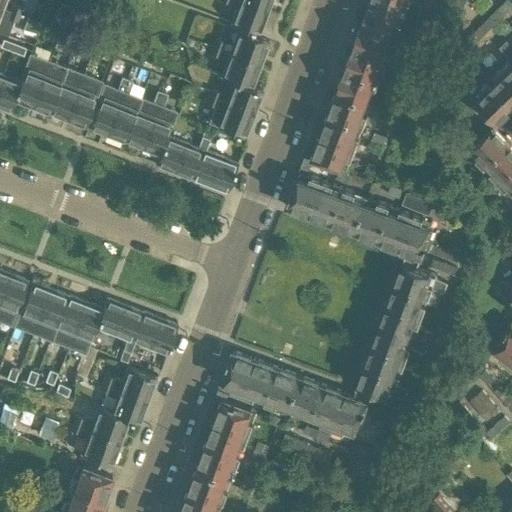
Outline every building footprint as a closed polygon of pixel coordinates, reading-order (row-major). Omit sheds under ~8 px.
[(259,32),(267,9),(242,0),(238,0),(230,21),(259,32)] [(269,0),(242,0),(267,9),(269,0)] [(398,10),(401,0),(369,0),(361,22),(390,33),(395,20),(399,21),(402,12),(398,10)] [(429,9),(432,0),(424,0),(422,6),(429,9)] [(462,0),(456,0),(452,12),(459,15),(465,1),(462,0)] [(503,14),(511,5),(511,1),(510,0),(504,0),(497,7),(503,14)] [(22,5),(14,2),(11,10),(19,13),(22,5)] [(68,5),(61,2),(58,9),(65,12),(68,5)] [(65,12),(73,15),(76,7),(68,5),(65,12)] [(426,17),(429,9),(422,6),(417,5),(415,13),(426,17)] [(497,7),(486,18),(492,24),(503,14),(497,7)] [(9,9),(6,16),(16,20),(19,13),(10,9),(9,9)] [(454,29),(459,15),(452,12),(446,25),(454,29)] [(481,35),(492,24),(486,18),(475,28),(481,35)] [(361,22),(348,57),(363,62),(364,60),(378,66),(378,65),(382,66),(390,47),(385,45),(390,33),(361,22)] [(446,25),(440,39),(448,42),(454,29),(446,25)] [(415,27),(410,39),(418,42),(423,29),(415,27)] [(237,28),(237,29),(229,50),(260,62),(269,40),(237,28)] [(471,45),(481,35),(475,28),(464,39),(471,45)] [(98,32),(90,29),(87,37),(95,40),(98,32)] [(98,32),(95,40),(102,43),(105,35),(98,32)] [(214,37),(212,45),(221,49),(224,41),(214,37)] [(3,38),(0,45),(11,50),(14,42),(3,38)] [(511,105),(511,43),(507,38),(500,45),(511,57),(511,59),(496,73),(499,75),(490,83),(488,80),(481,88),(483,90),(481,92),(473,83),(466,90),(475,98),(496,121),(511,105)] [(414,55),(418,42),(410,39),(406,52),(414,55)] [(440,39),(435,53),(442,56),(448,42),(440,39)] [(471,45),(464,39),(454,49),(460,55),(471,45)] [(11,50),(22,54),(25,46),(14,42),(11,50)] [(219,56),(221,49),(212,45),(209,53),(219,56)] [(252,85),(260,62),(229,50),(220,75),(233,80),(233,79),(252,86),(252,85)] [(31,104),(47,60),(30,53),(20,79),(13,98),(31,104)] [(365,99),(378,66),(364,60),(363,62),(348,57),(336,89),(365,99)] [(48,111),(65,66),(47,60),(31,104),(48,111)] [(394,72),(406,76),(409,68),(397,64),(394,72)] [(66,117),(83,73),(65,66),(48,111),(66,117)] [(403,85),(406,76),(394,72),(391,80),(403,85)] [(0,104),(9,108),(13,98),(20,79),(2,73),(0,78),(0,104)] [(84,124),(94,96),(100,79),(83,73),(66,117),(84,124)] [(89,126),(107,133),(127,78),(122,76),(117,88),(105,83),(89,126)] [(124,139),(140,96),(128,92),(132,80),(127,78),(107,133),(124,139)] [(233,79),(233,80),(225,101),(253,112),(262,89),(252,85),(252,86),(233,79)] [(444,85),(453,95),(460,89),(450,79),(444,85)] [(211,87),(208,95),(219,99),(222,91),(211,87)] [(124,139),(142,146),(162,91),(157,89),(153,101),(140,96),(124,139)] [(339,128),(353,133),(357,122),(361,123),(365,114),(360,112),(365,99),(336,89),(325,121),(340,126),(339,128)] [(159,152),(166,134),(175,109),(163,105),(168,93),(162,91),(142,146),(159,152)] [(205,102),(216,107),(219,99),(208,95),(205,102)] [(253,112),(225,101),(216,124),(245,135),(253,112)] [(471,102),(463,110),(469,117),(477,108),(471,102)] [(382,121),(389,124),(390,124),(394,111),(386,109),(382,121)] [(463,110),(453,120),(459,126),(469,117),(463,110)] [(450,135),(459,126),(453,120),(444,128),(450,135)] [(352,134),(353,133),(339,128),(340,126),(325,121),(311,157),(340,167),(345,154),(349,156),(356,136),(352,134)] [(212,127),(209,126),(205,124),(201,135),(208,138),(212,127)] [(510,185),(506,190),(511,196),(511,144),(510,143),(511,140),(505,134),(502,135),(492,124),(474,143),(465,134),(458,141),(474,157),(479,153),(480,154),(477,157),(484,164),(487,161),(495,169),(492,172),(506,187),(509,184),(510,185)] [(435,137),(441,144),(450,135),(444,128),(435,137)] [(370,140),(383,144),(386,136),(373,131),(370,140)] [(159,152),(156,162),(173,169),(184,141),(166,134),(159,152)] [(191,176),(201,147),(204,148),(208,138),(201,135),(197,146),(184,141),(173,169),(191,176)] [(441,144),(435,137),(429,143),(439,154),(441,153),(446,148),(441,144)] [(380,152),(383,144),(370,140),(367,148),(380,152)] [(446,148),(441,153),(447,159),(450,156),(456,150),(450,144),(446,148)] [(201,147),(191,176),(208,182),(219,154),(204,148),(201,147)] [(466,159),(456,150),(450,156),(459,166),(466,159)] [(219,154),(208,182),(226,189),(236,160),(219,154)] [(308,169),(313,157),(311,157),(304,154),(299,166),(300,166),(308,169)] [(371,178),(375,165),(367,162),(363,175),(371,178)] [(353,172),(341,167),(338,176),(350,180),(353,172)] [(285,204),(320,217),(326,202),(324,202),(329,188),(330,184),(311,177),(309,181),(297,176),(295,180),(285,204)] [(390,186),(388,193),(400,197),(402,190),(390,186)] [(494,201),(500,195),(492,186),(485,191),(494,201)] [(342,193),(329,188),(324,202),(326,202),(320,217),(352,230),(363,201),(351,196),(353,192),(343,188),(342,193)] [(429,213),(434,200),(407,189),(402,203),(429,213)] [(376,206),(363,201),(352,230),(384,241),(389,226),(391,227),(396,213),(386,209),(388,205),(378,202),(376,206)] [(405,256),(403,261),(399,273),(394,275),(391,282),(394,286),(390,297),(385,299),(382,306),(385,311),(381,322),(429,340),(432,331),(410,323),(411,322),(416,324),(423,304),(418,302),(422,291),(427,293),(430,286),(442,291),(446,281),(436,277),(437,274),(416,266),(418,261),(431,226),(418,222),(420,217),(400,210),(399,214),(396,213),(391,227),(389,226),(384,241),(407,250),(405,256)] [(424,249),(436,254),(439,246),(427,242),(424,249)] [(436,254),(448,258),(451,250),(439,246),(436,254)] [(448,258),(457,261),(461,249),(453,246),(451,250),(448,258)] [(445,262),(433,257),(430,265),(442,270),(445,262)] [(445,262),(442,270),(454,274),(457,266),(445,262)] [(0,295),(9,271),(0,267),(0,295)] [(27,278),(9,271),(0,295),(0,319),(10,323),(27,278)] [(49,286),(31,279),(14,324),(32,331),(49,286)] [(511,286),(503,279),(496,288),(505,295),(503,297),(511,305),(511,320),(494,344),(504,353),(501,356),(511,364),(511,286)] [(66,293),(49,286),(32,331),(50,337),(66,293)] [(50,337),(67,344),(84,299),(66,293),(50,337)] [(105,296),(102,306),(95,324),(113,330),(123,302),(105,296)] [(95,324),(102,306),(84,299),(67,344),(83,350),(89,333),(91,334),(95,324)] [(113,330),(126,335),(122,346),(129,349),(133,338),(130,337),(141,309),(123,302),(113,330)] [(141,309),(130,337),(133,338),(148,344),(159,315),(141,309)] [(148,344),(166,350),(176,322),(159,315),(148,344)] [(425,350),(429,340),(381,322),(376,334),(371,336),(369,343),(371,347),(367,358),(362,360),(360,367),(362,371),(358,384),(356,389),(353,394),(332,386),(326,401),(328,402),(323,416),(324,417),(323,421),(342,428),(344,424),(356,429),(369,394),(371,389),(391,397),(392,393),(403,397),(406,387),(394,382),(397,375),(392,373),(396,362),(401,364),(408,345),(403,343),(404,342),(425,350)] [(96,348),(86,344),(75,372),(85,376),(96,348)] [(129,349),(122,346),(118,357),(125,360),(129,349)] [(254,390),(255,391),(261,377),(262,378),(268,363),(232,349),(223,374),(224,374),(222,379),(235,383),(233,387),(253,394),(254,390)] [(467,361),(463,373),(471,376),(475,364),(467,361)] [(276,399),(289,404),(300,375),(268,363),(262,378),(261,377),(255,391),(267,395),(266,399),(275,403),(276,399)] [(103,372),(100,380),(109,384),(108,386),(118,390),(119,387),(147,398),(156,375),(155,375),(128,365),(123,378),(113,375),(112,376),(103,372)] [(14,380),(18,369),(10,366),(6,377),(14,380)] [(33,383),(37,371),(30,368),(25,380),(33,383)] [(485,368),(479,374),(488,385),(494,379),(485,368)] [(52,383),(56,371),(48,369),(45,380),(52,383)] [(463,373),(458,385),(467,388),(471,376),(463,373)] [(326,401),(332,386),(300,375),(289,404),(288,408),(310,417),(312,412),(323,416),(328,402),(326,401)] [(108,386),(109,384),(100,380),(97,388),(106,391),(108,386)] [(66,393),(69,385),(57,382),(55,389),(66,393)] [(454,397),(461,399),(462,400),(467,388),(458,385),(454,397)] [(500,385),(494,390),(493,390),(502,400),(508,394),(500,385)] [(139,420),(147,398),(119,387),(118,390),(111,409),(129,416),(139,420)] [(476,395),(484,405),(491,399),(483,389),(476,395)] [(511,407),(511,398),(508,394),(502,400),(510,409),(511,407)] [(469,400),(478,410),(484,405),(476,395),(469,400)] [(251,408),(222,397),(209,432),(224,437),(225,435),(239,440),(243,441),(250,422),(246,420),(251,408)] [(499,409),(491,399),(484,405),(493,414),(499,409)] [(453,408),(461,417),(468,411),(460,402),(453,408)] [(99,404),(90,427),(121,439),(129,416),(111,409),(99,404)] [(364,412),(376,416),(379,408),(367,404),(364,412)] [(486,420),(493,414),(484,405),(478,410),(486,420)] [(376,416),(387,420),(391,412),(379,408),(376,416)] [(461,417),(469,426),(476,420),(468,411),(461,417)] [(402,417),(391,412),(387,420),(399,425),(402,417)] [(265,421),(277,426),(280,418),(268,413),(265,421)] [(76,414),(73,422),(82,425),(85,418),(76,414)] [(494,423),(501,431),(510,422),(504,415),(494,423)] [(484,430),(476,420),(469,426),(477,435),(484,430)] [(79,433),(82,425),(73,422),(70,429),(79,433)] [(494,423),(485,432),(491,439),(501,431),(494,423)] [(303,432),(315,436),(318,428),(306,424),(303,432)] [(392,425),(387,437),(395,440),(399,428),(392,425)] [(112,461),(121,439),(90,427),(81,450),(112,461)] [(327,441),(327,439),(330,433),(318,428),(315,436),(327,441)] [(209,432),(197,464),(226,475),(230,462),(235,464),(238,454),(234,453),(239,440),(225,435),(224,437),(209,432)] [(282,440),(294,444),(297,436),(285,432),(282,440)] [(294,444),(306,449),(308,441),(297,436),(294,444)] [(382,449),(388,451),(391,452),(395,440),(387,437),(382,449)] [(266,452),(270,444),(257,439),(254,448),(266,452)] [(306,449),(317,453),(320,445),(308,441),(306,449)] [(349,449),(361,453),(364,445),(352,441),(349,449)] [(439,451),(452,465),(456,470),(467,461),(450,442),(439,451)] [(332,450),(320,445),(317,453),(329,458),(332,450)] [(361,453),(373,458),(376,449),(364,445),(361,453)] [(266,452),(254,448),(251,456),(263,461),(266,452)] [(384,462),(387,454),(376,449),(373,458),(384,462)] [(452,465),(439,451),(429,479),(438,490),(453,475),(447,469),(452,465)] [(82,464),(70,498),(84,504),(86,500),(100,505),(111,475),(82,464)] [(221,487),(226,475),(197,464),(185,495),(200,501),(200,503),(213,508),(218,497),(222,498),(225,489),(221,487)] [(244,473),(241,481),(253,485),(256,477),(244,473)] [(250,494),(253,485),(241,481),(238,489),(250,494)] [(50,482),(47,490),(60,494),(62,487),(50,482)] [(432,486),(426,492),(431,499),(438,493),(432,486)] [(57,501),(60,494),(47,490),(45,497),(57,501)] [(298,490),(293,502),(301,505),(306,494),(298,490)] [(432,499),(442,511),(455,511),(457,511),(440,492),(432,499)] [(200,501),(185,495),(179,511),(216,511),(217,511),(213,510),(213,508),(200,503),(200,501)] [(282,511),(287,499),(279,496),(274,507),(282,511)] [(96,511),(100,505),(86,500),(84,504),(70,498),(69,499),(65,497),(59,511),(96,511)] [(297,511),(301,505),(293,502),(288,511),(297,511)]
